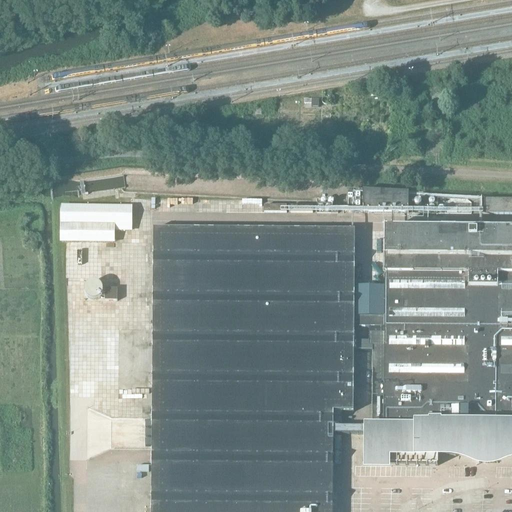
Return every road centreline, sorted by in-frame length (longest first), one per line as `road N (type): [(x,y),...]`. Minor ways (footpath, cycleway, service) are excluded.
road 1 (unclassified): [(511,175),(115,154),(0,166)]
road 2 (unknown): [(511,470),(355,469)]
